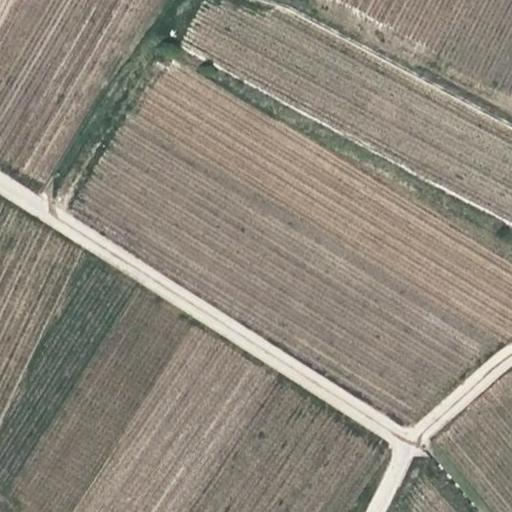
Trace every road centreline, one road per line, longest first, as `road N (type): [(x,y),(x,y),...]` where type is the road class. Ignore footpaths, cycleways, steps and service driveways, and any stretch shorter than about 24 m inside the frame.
road 1 (track): [(399,443),(50,214)]
road 2 (track): [(367,511),(399,443),(511,355)]
